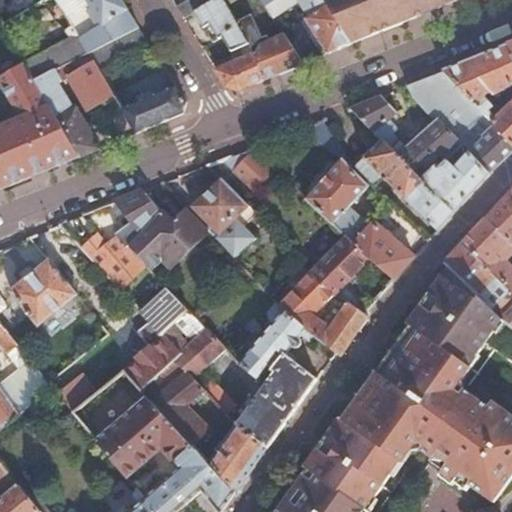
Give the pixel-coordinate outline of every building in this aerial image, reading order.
[(0,0),(0,21),(4,29),(50,0),(0,0)] [(70,39),(25,63),(36,82),(91,53),(139,28),(121,0),(55,0),(73,27),(66,31),(70,39)] [(175,8),(183,21),(194,13),(214,0),(223,0),(227,6),(237,0),(189,0),(177,8),(175,8)] [(236,92),(264,80),(235,24),(227,6),(223,0),(214,0),(194,13),(213,43),(222,38),(231,52),(239,48),(244,57),(236,61),(216,72),(226,88),(236,92)] [(306,20),(327,55),(330,54),(351,45),(322,0),(260,0),(273,18),(299,3),(308,18),(306,20)] [(322,0),(351,45),(459,0),(322,0)] [(235,24),(264,80),(278,75),(302,65),(283,35),(270,42),(265,32),(261,33),(251,15),(235,24)] [(139,28),(91,53),(96,63),(100,70),(149,44),(139,28)] [(444,72),(511,143),(511,50),(509,46),(444,72)] [(231,52),(236,61),(244,57),(239,48),(231,52)] [(36,82),(81,156),(93,151),(101,148),(75,104),(70,106),(54,80),(72,70),(75,74),(96,63),(91,53),(36,82)] [(0,84),(21,118),(0,127),(0,189),(81,156),(36,82),(25,63),(0,76),(0,84)] [(96,63),(75,74),(68,77),(85,106),(103,96),(105,101),(115,96),(100,70),(96,63)] [(425,79),(408,86),(418,105),(437,122),(462,146),(469,153),(491,174),(511,152),(511,143),(444,72),(425,79)] [(124,110),(137,133),(184,113),(187,103),(177,87),(124,110)] [(381,97),(349,110),(362,122),(381,141),(375,147),(355,166),(375,185),(383,177),(438,232),(444,225),(478,188),(491,174),(469,153),(454,168),(449,163),(452,159),(450,157),(462,146),(437,122),(405,149),(392,134),(397,130),(389,121),(397,114),(381,97)] [(307,198),(345,234),(358,245),(372,227),(350,206),(369,186),(342,160),(345,156),(336,136),(321,121),(304,128),(339,163),(307,198)] [(356,129),(375,147),(381,141),(362,122),(356,129)] [(244,153),(229,167),(250,189),(265,175),(244,153)] [(214,237),(236,261),(257,238),(244,226),(256,214),(221,179),(193,207),(218,233),(214,237)] [(99,236),(83,251),(97,265),(103,273),(119,289),(120,290),(146,265),(126,245),(160,212),(141,190),(116,200),(129,214),(121,221),(127,228),(119,235),(120,236),(109,246),(99,236)] [(511,191),(505,199),(485,219),(508,241),(511,244),(511,242),(511,191)] [(381,216),(380,217),(384,220),(397,230),(407,217),(392,203),(381,216)] [(160,212),(126,245),(146,265),(151,270),(161,259),(170,268),(208,232),(187,209),(172,224),(160,212)] [(380,217),(374,224),(379,228),(384,220),(380,217)] [(508,241),(485,219),(475,230),(463,243),(511,291),(511,263),(499,250),(508,241)] [(372,227),(358,245),(372,258),(395,279),(409,263),(415,257),(379,228),(374,224),(372,227)] [(345,234),(313,269),(309,273),(332,295),(335,293),(342,288),(365,312),(374,302),(354,283),(366,271),(362,268),(372,258),(358,245),(345,234)] [(511,291),(463,243),(455,252),(445,263),(448,266),(504,321),(511,328),(511,291)] [(10,292),(38,326),(76,295),(49,261),(10,292)] [(306,261),(304,263),(302,265),(309,273),(313,269),(306,261)] [(108,300),(119,289),(103,273),(97,265),(86,276),(108,300)] [(302,265),(294,273),(302,281),(309,273),(302,265)] [(504,321),(448,266),(440,278),(413,314),(406,323),(409,327),(390,354),(369,383),(347,413),(343,419),(340,417),(305,466),(307,469),(302,476),(275,511),(366,511),(368,509),(366,506),(399,462),(402,465),(421,440),(436,451),(431,460),(444,470),(442,473),(466,491),(469,486),(494,504),(511,478),(511,417),(494,404),(490,410),(466,392),(465,384),(474,372),(471,369),(504,321)] [(335,293),(332,295),(309,273),(302,281),(290,293),(278,305),(284,310),(304,328),(321,340),(342,356),(356,336),(369,317),(347,302),(336,293),(335,293)] [(282,285),(270,297),(276,302),(278,304),(278,305),(290,293),(282,285)] [(175,323),(189,310),(167,287),(140,312),(162,335),(175,323)] [(278,304),(276,302),(268,311),(269,319),(274,324),(284,310),(278,305),(278,304)] [(196,318),(191,313),(189,310),(175,323),(180,328),(182,330),(196,318)] [(254,348),(240,365),(259,378),(261,374),(268,364),(278,372),(289,358),(285,354),(300,335),(315,348),(321,340),(304,328),(284,310),(274,324),(254,348)] [(274,324),(269,319),(249,344),(254,348),(274,324)] [(0,343),(7,352),(8,351),(17,343),(0,322),(0,343)] [(166,340),(180,328),(175,323),(162,335),(163,337),(166,340)] [(227,349),(206,328),(178,352),(180,354),(174,359),(193,379),(227,349)] [(178,352),(166,340),(163,337),(123,371),(140,389),(174,359),(180,354),(178,352)] [(23,370),(33,361),(17,343),(8,351),(23,370)] [(268,364),(261,374),(271,381),(238,425),(268,449),(293,414),(317,380),(289,358),(278,372),(268,364)] [(193,379),(174,359),(140,389),(146,396),(193,446),(204,435),(209,430),(186,405),(203,390),(193,379)] [(53,388),(54,387),(33,361),(23,370),(0,389),(19,416),(20,415),(53,388)] [(54,387),(58,391),(68,383),(63,377),(54,387)] [(212,381),(203,390),(225,413),(235,405),(212,381)] [(0,431),(19,416),(0,389),(0,388),(0,431)] [(193,446),(146,396),(97,437),(130,476),(165,447),(182,466),(147,496),(160,511),(177,511),(204,490),(221,511),(223,511),(237,493),(209,463),(206,460),(193,446)] [(268,449),(238,425),(209,463),(237,493),(251,473),(268,449)] [(213,444),(204,435),(193,446),(206,460),(213,454),(208,448),(213,444)] [(32,511),(38,508),(0,462),(0,511),(32,511)] [(160,511),(147,496),(141,502),(129,511),(160,511)] [(50,511),(43,503),(38,508),(41,511),(50,511)]
